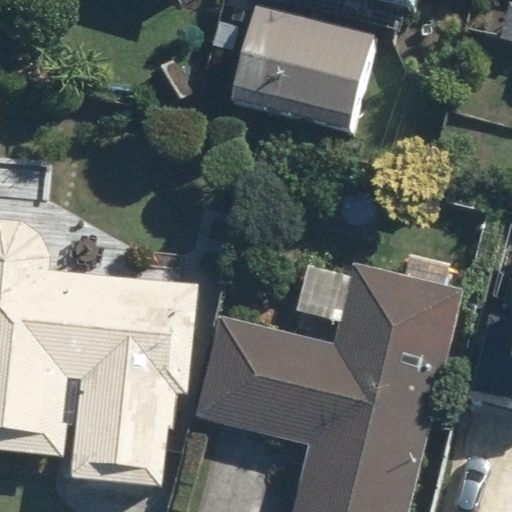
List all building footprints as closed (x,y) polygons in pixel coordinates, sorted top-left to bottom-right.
[(343,0),(433,21),(438,0),(343,0)] [(388,42),(261,15),(240,111),(367,138),(388,42)] [(0,463),(71,469),(77,390),(94,392),(86,494),(172,501),(179,410),(195,411),(201,328),(212,329),(216,286),(58,274),(58,270),(59,267),(59,263),(58,259),(58,255),(57,252),(55,248),(54,245),(52,242),(50,238),(47,236),(44,233),(41,231),(38,229),(35,227),(32,225),(28,224),(24,223),(20,223),(17,223),(13,223),(9,223),(5,224),(2,225),(0,225),(0,463)] [(422,511),(472,295),(366,271),(362,290),(316,280),(302,341),(234,326),(211,425),(312,448),(297,511),(422,511)] [(511,299),(498,364),(511,366),(511,299)]
